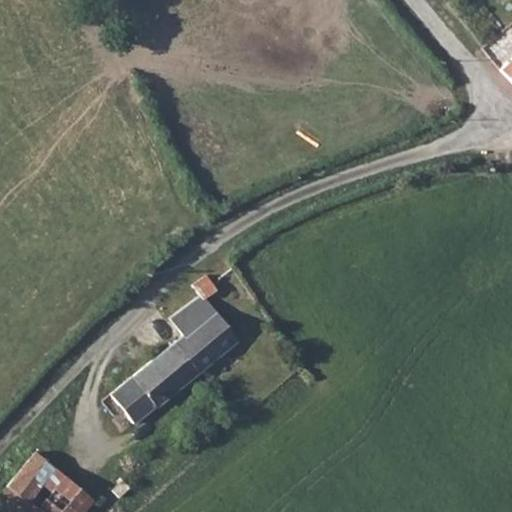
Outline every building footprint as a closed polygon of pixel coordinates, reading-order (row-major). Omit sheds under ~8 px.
[(483,0),(459,0),(496,41),(509,29),(483,0)] [(511,58),(501,68),(511,81),(511,58)] [(178,340),(110,396),(113,403),(104,411),(113,423),(123,416),(131,427),(234,342),(202,299),(235,272),(225,258),(208,270),(187,287),(195,296),(165,320),(178,340)] [(0,493),(0,511),(21,511),(56,470),(36,451),(0,493)] [(56,470),(21,511),(84,511),(92,502),(56,470)]
